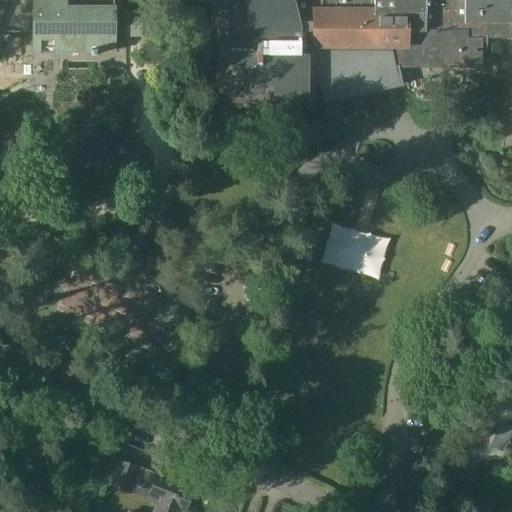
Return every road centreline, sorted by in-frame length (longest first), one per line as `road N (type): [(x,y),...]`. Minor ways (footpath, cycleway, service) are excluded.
road 1 (unclassified): [(346,511),(0,355)]
road 2 (residential): [(390,511),(402,352),(483,231),(511,222)]
